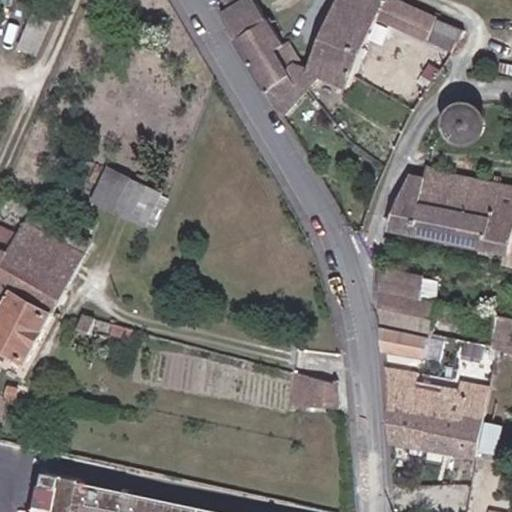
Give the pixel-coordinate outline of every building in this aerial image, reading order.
[(214,0),(282,116),(324,75),(349,86),(381,18),(455,52),(467,29),(402,0),(329,0),(326,9),(336,13),(312,64),(307,64),(296,46),(290,50),(259,0),(214,0)] [(23,38),(38,43),(48,20),(34,13),(23,38)] [(33,54),(38,43),(23,38),(20,48),(33,54)] [(453,112),(448,117),(445,123),(444,129),(446,136),(451,141),(457,144),(464,144),(470,142),(475,138),(478,132),(479,125),(477,119),(472,114),(466,111),(460,110),(453,112)] [(511,267),(511,186),(507,186),(508,178),(499,176),(497,184),(433,170),(427,163),(423,175),(412,173),(407,187),(391,228),(503,253),(501,265),(511,267)] [(146,222),(160,188),(114,166),(99,200),(146,222)] [(12,249),(0,272),(0,316),(1,317),(0,318),(0,341),(29,357),(87,250),(30,218),(12,249)] [(0,272),(12,249),(0,243),(0,272)] [(489,352),(495,319),(437,305),(419,301),(425,274),(386,264),(381,291),(383,326),(431,337),(477,349),(489,352)] [(489,352),(504,356),(511,324),(511,323),(495,319),(489,352)] [(99,322),(94,336),(117,342),(120,327),(99,322)] [(431,337),(383,326),(385,357),(424,365),(431,337)] [(486,364),(489,352),(477,349),(475,361),(486,364)] [(477,458),(488,406),(415,389),(418,376),(386,368),(391,442),(477,458)] [(292,408),(339,409),(339,385),(298,374),(292,408)] [(6,396),(15,398),(18,388),(8,387),(6,396)] [(505,427),(485,423),(481,453),(500,457),(505,427)] [(30,511),(220,511),(40,473),(30,511)]
